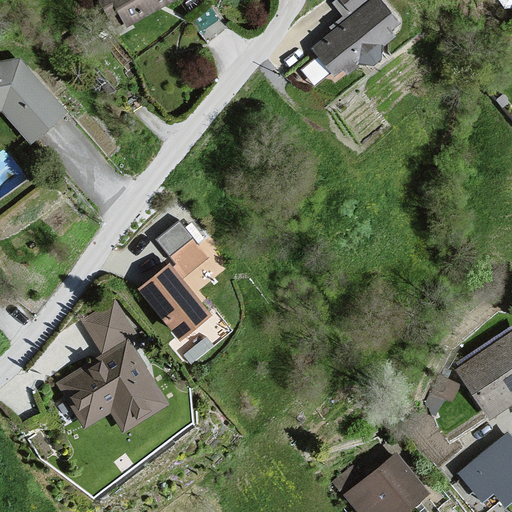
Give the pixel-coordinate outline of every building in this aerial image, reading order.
[(99,0),(111,20),(120,15),(125,24),(168,0),(99,0)] [(380,0),(367,0),(311,45),(333,72),(341,66),(346,72),(359,62),(371,62),(379,56),(382,44),(394,34),(388,28),(397,21),(380,0)] [(342,0),(350,9),(361,0),(342,0)] [(18,56),(0,59),(0,107),(30,138),(64,109),(18,56)] [(180,222),(157,240),(177,264),(173,267),(182,279),(209,258),(180,222)] [(170,263),(139,289),(180,340),(212,315),(182,279),(173,267),(170,263)] [(138,333),(116,298),(82,320),(103,353),(58,383),(86,426),(112,409),(124,430),(167,402),(127,340),(138,333)] [(207,336),(183,355),(191,365),(214,345),(207,336)] [(511,336),(460,372),(489,415),(511,399),(511,336)] [(506,504),(511,499),(511,439),(509,435),(463,472),(483,498),(494,489),(506,504)] [(395,451),(342,492),(357,511),(403,511),(428,493),(395,451)]
